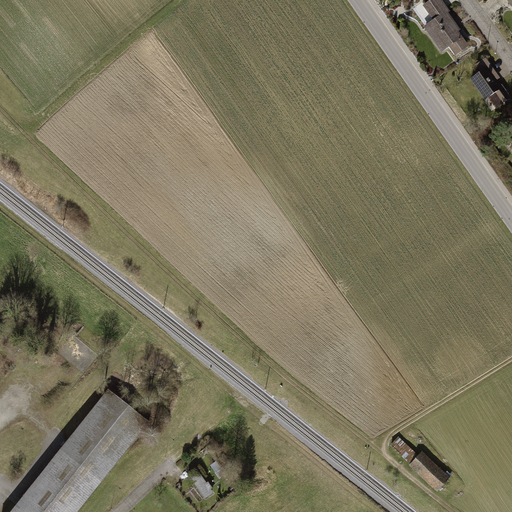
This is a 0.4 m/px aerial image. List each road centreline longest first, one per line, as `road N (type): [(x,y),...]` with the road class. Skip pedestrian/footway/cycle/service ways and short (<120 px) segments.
road 1 (track): [(0,102),(375,446),(511,359)]
road 2 (track): [(0,206),(380,511)]
road 3 (unclassified): [(356,0),(511,217)]
